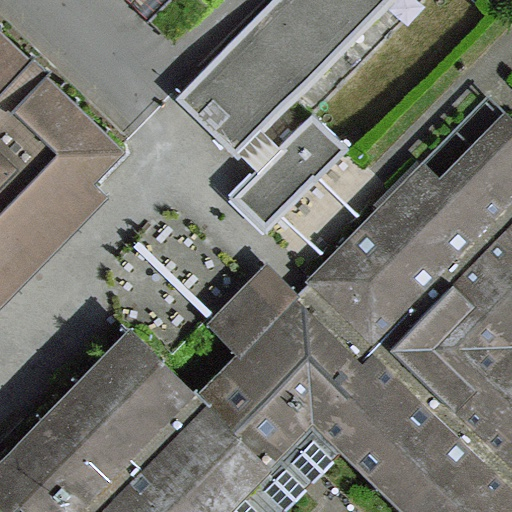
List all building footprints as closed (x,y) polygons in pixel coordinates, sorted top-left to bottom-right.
[(241,157),(394,0),(274,0),(204,71),(179,97),(241,157)] [(123,146),(0,26),(0,273),(97,175),(123,146)] [(351,147),(315,112),(232,196),(268,232),(351,147)] [(511,135),(487,160),(477,150),(445,183),(455,194),(410,240),(381,211),(300,293),(243,351),(198,397),(131,330),(0,462),(0,470),(42,511),(280,511),(346,446),(383,482),(411,454),(455,497),(439,511),(511,511),(511,364),(493,346),(511,327),(511,135)] [(455,194),(445,183),(424,164),(381,211),(410,240),(455,194)] [(213,321),(243,351),(300,293),(268,263),(213,321)] [(383,482),(411,511),(439,511),(455,497),(411,454),(383,482)]
